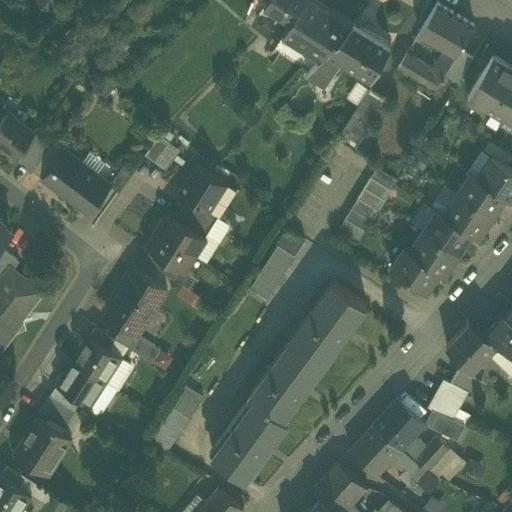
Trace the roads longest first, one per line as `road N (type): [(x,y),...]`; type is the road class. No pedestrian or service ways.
road 1 (residential): [(264,511),(511,249)]
road 2 (residential): [(0,185),(98,259),(0,414)]
